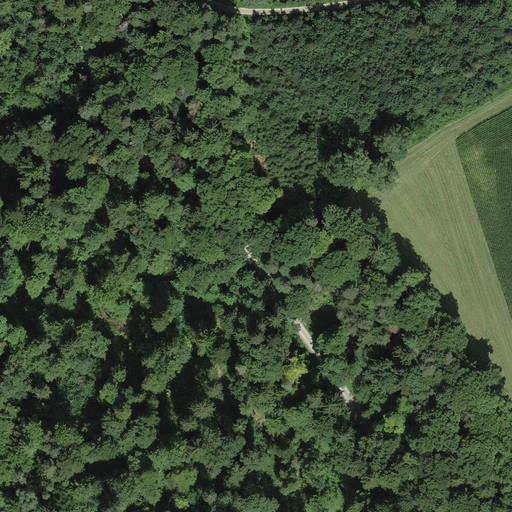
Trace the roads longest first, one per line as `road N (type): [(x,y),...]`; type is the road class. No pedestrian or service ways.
road 1 (track): [(42,0),(72,32),(132,145),(215,209),(257,259),(399,467),(418,511)]
road 2 (track): [(202,0),(241,11),(407,0)]
